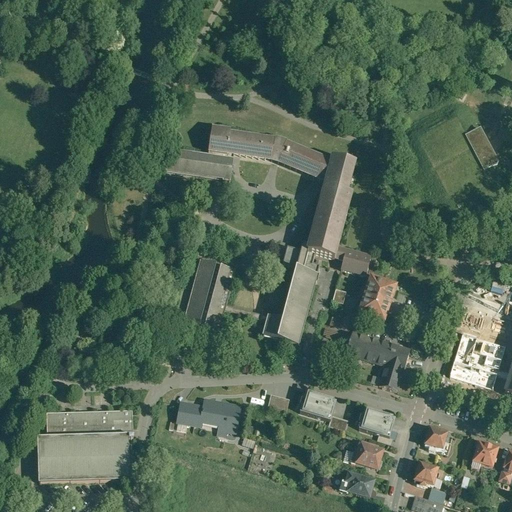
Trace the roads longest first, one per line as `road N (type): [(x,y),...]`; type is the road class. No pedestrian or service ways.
road 1 (residential): [(157,388),(288,372),(420,408)]
road 2 (residential): [(511,257),(459,283),(448,301),(420,408)]
